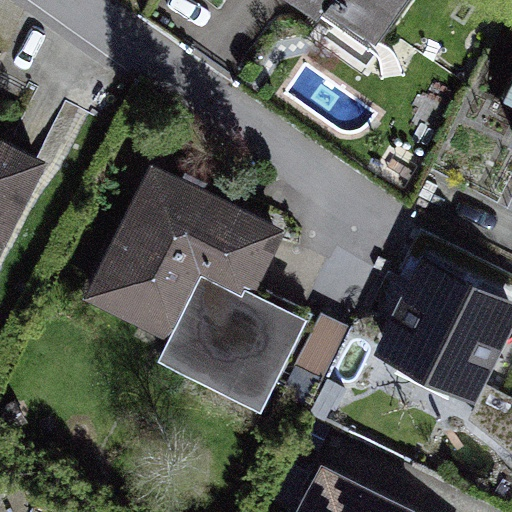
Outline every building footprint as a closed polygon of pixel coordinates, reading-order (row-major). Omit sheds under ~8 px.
[(298,0),(318,14),(325,4),(377,39),(404,0),(298,0)] [(0,249),(48,153),(0,129),(0,249)] [(287,224),(152,158),(84,296),(167,337),(158,356),(262,407),(308,312),(257,287),(287,224)] [(511,326),(511,294),(422,251),(374,350),(476,400),(485,381),(511,326)] [(511,394),(485,381),(476,400),(468,416),(511,451),(511,394)] [(437,511),(322,453),(291,511),(437,511)]
